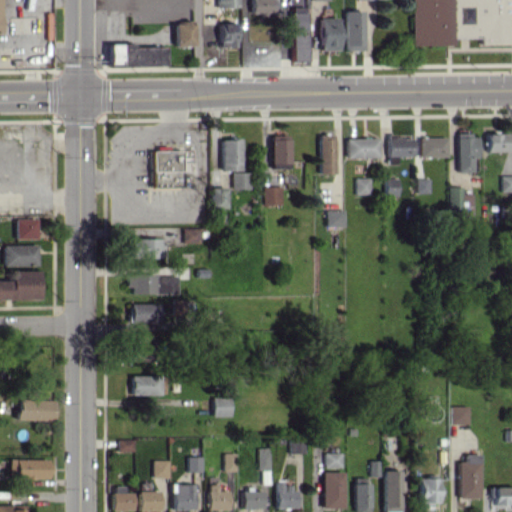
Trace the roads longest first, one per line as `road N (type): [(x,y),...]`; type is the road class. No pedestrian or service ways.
road 1 (tertiary): [(0,96),(511,89)]
road 2 (tertiary): [(78,0),(78,511)]
